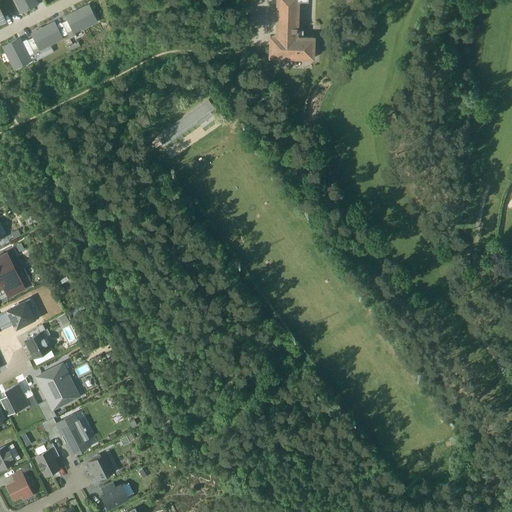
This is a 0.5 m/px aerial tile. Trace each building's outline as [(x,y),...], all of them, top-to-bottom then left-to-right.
[(14,0),(21,14),(38,5),(35,0),(14,0)] [(270,36),(269,56),(313,57),(314,38),(296,37),(296,34),(296,22),(297,1),(308,1),(308,0),(276,0),(275,36),(270,36)] [(89,5),(65,17),(67,21),(73,34),(75,33),(97,22),(89,5)] [(62,24),(69,39),(76,36),(75,33),(73,34),(67,21),(62,24)] [(63,39),(54,23),(31,34),(33,38),(39,51),(40,50),(63,39)] [(34,54),(35,56),(42,53),(40,50),(39,51),(33,38),(27,41),(34,54)] [(16,40),(2,47),(6,54),(8,52),(16,69),(31,61),(31,60),(36,58),(35,56),(34,54),(28,56),(23,45),(20,46),(16,40)] [(215,110),(209,101),(156,136),(163,145),(215,110)] [(6,253),(0,255),(0,299),(1,301),(24,289),(6,253)] [(25,302),(7,311),(0,314),(0,327),(1,330),(14,324),(16,327),(33,319),(29,310),(34,308),(29,299),(25,302)] [(26,333),(29,338),(40,332),(45,330),(42,325),(26,333)] [(25,340),(34,358),(49,350),(40,332),(29,338),(25,340)] [(48,399),(53,408),(78,395),(62,364),(37,377),(48,399)] [(23,394),(18,383),(4,390),(7,396),(15,411),(28,404),(23,394)] [(30,391),(23,394),(28,404),(30,408),(37,404),(30,391)] [(0,400),(7,415),(15,411),(7,396),(0,399),(0,400)] [(53,408),(48,399),(37,404),(46,421),(56,415),(53,408)] [(73,414),(56,423),(61,433),(62,436),(61,436),(65,443),(66,443),(72,455),(89,446),(86,440),(89,438),(79,420),(77,421),(73,414)] [(50,439),(61,433),(56,423),(53,417),(42,423),(50,439)] [(121,440),(124,447),(130,444),(127,437),(121,440)] [(49,449),(54,458),(59,456),(52,444),(47,446),(49,449)] [(6,446),(0,448),(0,468),(14,462),(6,446)] [(49,449),(35,456),(39,463),(38,463),(41,469),(45,475),(58,468),(49,449)] [(109,460),(108,461),(107,460),(105,461),(102,456),(100,457),(99,455),(93,458),(94,460),(89,462),(91,467),(95,474),(98,480),(113,472),(111,468),(112,467),(109,460)] [(12,475),(15,481),(23,477),(21,471),(12,475)] [(15,481),(6,485),(14,499),(22,495),(24,499),(32,495),(23,477),(15,481)] [(105,494),(115,489),(112,482),(101,488),(105,494)] [(101,496),(108,509),(127,499),(121,486),(115,489),(105,494),(101,496)]
